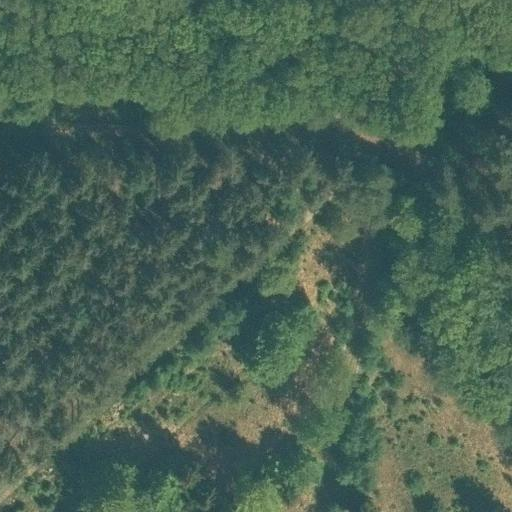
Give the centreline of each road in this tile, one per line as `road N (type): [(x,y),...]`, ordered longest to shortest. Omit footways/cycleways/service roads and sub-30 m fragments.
road 1 (track): [(0,493),(400,127)]
road 2 (track): [(400,127),(0,128)]
road 3 (track): [(400,127),(357,379),(321,511)]
road 4 (track): [(511,251),(400,127)]
road 5 (track): [(400,127),(511,80)]
